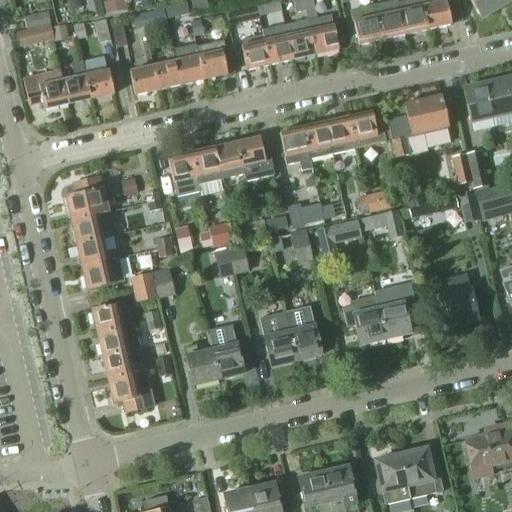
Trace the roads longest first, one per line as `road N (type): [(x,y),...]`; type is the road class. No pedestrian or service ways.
road 1 (residential): [(511,53),(379,83),(356,79),(18,164)]
road 2 (residential): [(88,460),(415,389),(511,359)]
road 3 (residential): [(88,460),(18,164)]
road 4 (residential): [(0,275),(39,470),(88,460)]
